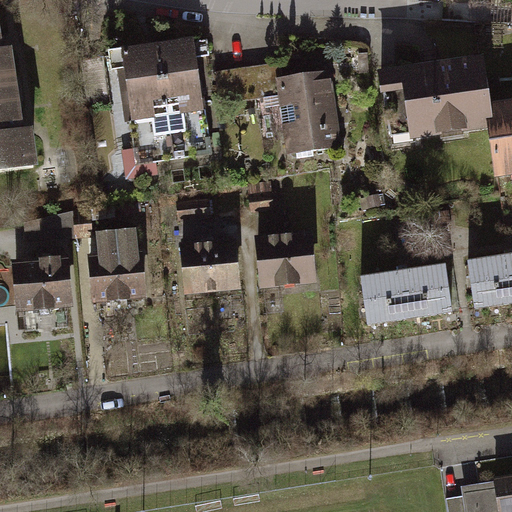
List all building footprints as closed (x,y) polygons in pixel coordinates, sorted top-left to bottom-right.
[(411,0),(412,17),(446,18),(445,0),(411,0)] [(216,158),(199,59),(211,57),(208,41),(110,53),(113,71),(125,69),(138,169),(216,158)] [(0,182),(31,179),(26,138),(16,139),(5,56),(0,57),(0,182)] [(491,109),(485,63),(386,77),(396,147),(494,133),(491,109)] [(332,72),(277,80),(287,158),(344,150),(332,72)] [(511,181),(511,106),(491,109),(494,133),(501,183),(511,181)] [(271,183),(249,186),(252,215),(276,211),(271,183)] [(210,199),(178,204),(180,223),(213,219),(210,199)] [(89,210),(25,225),(27,242),(91,236),(89,210)] [(88,257),(93,302),(143,297),(138,255),(135,256),(132,233),(96,236),(98,256),(88,257)] [(262,287),(313,282),(309,236),(257,241),(262,287)] [(180,248),(184,296),(237,291),(233,243),(180,248)] [(511,304),(511,257),(469,264),(476,309),(511,304)] [(63,260),(12,265),(17,308),(67,303),(63,260)] [(451,314),(444,268),(362,281),(369,326),(451,314)] [(511,511),(511,486),(463,493),(465,505),(447,507),(447,511),(511,511)]
